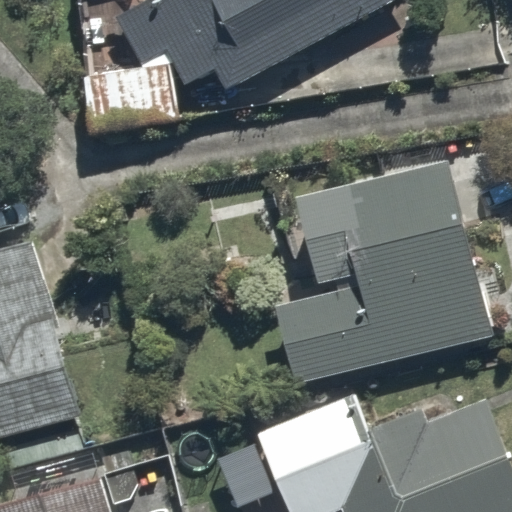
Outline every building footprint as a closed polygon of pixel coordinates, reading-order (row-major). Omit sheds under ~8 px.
[(136,0),(123,7),(142,63),(83,71),(92,137),(188,124),(183,89),(219,70),(234,98),(419,0),(136,0)] [(458,155),(297,196),(320,288),(281,298),(306,396),(507,344),(458,155)] [(48,242),(0,253),(0,440),(93,417),(48,242)] [(371,390),(260,430),(289,511),(511,511),(511,434),(499,400),(389,440),(371,390)] [(116,511),(107,472),(0,501),(0,511),(116,511)]
